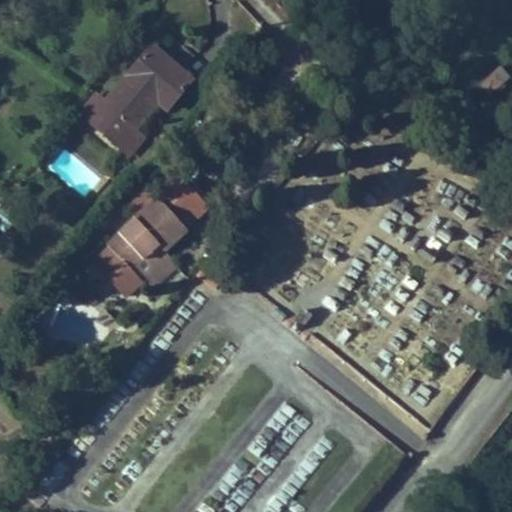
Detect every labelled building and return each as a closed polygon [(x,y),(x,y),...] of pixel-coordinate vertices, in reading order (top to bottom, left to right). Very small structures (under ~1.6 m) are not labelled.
[(174,95),(198,67),(159,34),(114,88),(106,81),(90,99),(125,129),(140,111),(144,115),(166,88),(174,95)] [(139,140),(153,123),(144,115),(140,111),(125,129),(139,140)] [(73,187),(79,180),(73,175),(67,182),(73,187)] [(87,199),(93,192),(79,180),(73,187),(87,199)] [(63,184),(35,216),(13,197),(0,212),(0,218),(46,258),(90,208),(63,184)] [(161,191),(110,237),(133,262),(152,244),(158,251),(190,222),(161,191)]
